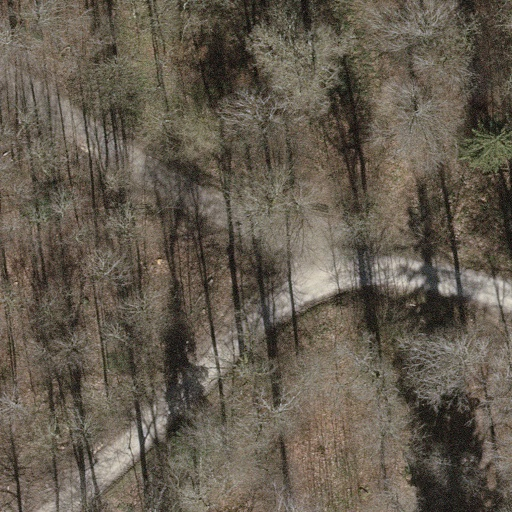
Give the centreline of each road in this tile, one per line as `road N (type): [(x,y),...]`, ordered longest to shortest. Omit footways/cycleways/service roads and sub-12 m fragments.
road 1 (track): [(0,84),(193,199),(344,272)]
road 2 (track): [(344,272),(257,325),(61,511)]
road 3 (track): [(511,294),(408,272),(344,272)]
